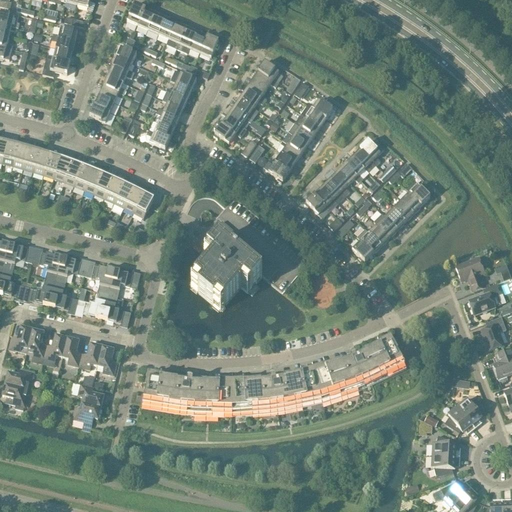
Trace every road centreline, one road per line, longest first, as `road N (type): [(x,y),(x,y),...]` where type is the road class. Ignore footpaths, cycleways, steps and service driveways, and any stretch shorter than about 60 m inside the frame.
road 1 (residential): [(135,356),(259,361),(377,325)]
road 2 (residential): [(377,325),(279,203),(206,158)]
road 3 (residential): [(499,435),(444,292),(392,319)]
road 4 (secondary): [(366,0),(434,43),(511,118)]
road 5 (residential): [(1,346),(10,314),(138,346)]
road 6 (residential): [(158,261),(0,221)]
road 7 (residential): [(62,137),(110,0)]
road 8 (residential): [(188,192),(62,137)]
road 9 (residential): [(206,158),(189,138),(234,44)]
